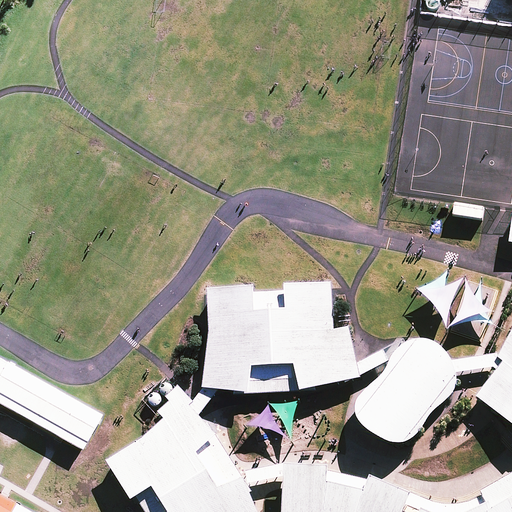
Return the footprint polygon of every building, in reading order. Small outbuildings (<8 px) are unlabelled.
[(406,196),(404,209),(434,213),(436,200),(406,196)] [(451,215),(481,219),(483,208),(453,203),(451,215)] [(416,289),(417,291),(426,298),(433,306),(441,319),(445,327),(447,313),(452,297),(458,286),(462,279),(455,283),(443,288),(426,289),(416,289)] [(471,294),(463,279),(464,290),(461,304),(456,316),(447,328),(459,321),(474,316),(490,312),(479,305),(471,294)] [(258,285),(211,288),(213,331),(205,388),(206,388),(222,389),(252,391),(305,390),(364,377),(363,376),(361,362),(353,325),(338,329),(336,282),(288,283),(289,290),(259,291),(258,285)] [(480,288),(479,282),(477,292),(475,297),(467,309),(452,326),(461,324),(474,322),(487,323),(492,325),(488,317),(486,314),(482,306),(480,296),(480,288)] [(511,335),(502,355),(501,356),(506,361),(498,371),(479,395),(511,420),(511,335)] [(407,344),(401,348),(395,354),(392,361),(390,367),(388,371),(383,377),(375,383),(367,390),(360,400),(359,406),(360,412),(362,419),(371,428),(387,438),(395,441),(401,443),(407,442),(413,440),(419,435),(424,429),(430,419),(436,412),(445,404),(453,396),(458,389),(460,380),(460,373),(460,372),(457,361),(456,360),(453,354),(448,348),(440,342),(433,339),(423,338),(415,340),(407,344)] [(363,376),(391,361),(385,350),(361,362),(363,376)] [(501,356),(502,355),(500,353),(456,360),(457,361),(460,372),(460,373),(494,367),(498,371),(506,361),(501,356)] [(145,438),(110,460),(135,500),(139,498),(148,511),(261,511),(260,509),(250,484),(247,477),(246,478),(218,435),(220,433),(202,415),(193,406),(197,402),(196,401),(181,385),(178,388),(175,391),(170,395),(169,396),(173,401),(161,411),(167,418),(145,438)] [(202,415),(222,389),(206,388),(196,401),(197,402),(193,406),(202,415)] [(272,405),(277,409),(281,414),(286,424),(289,430),(293,437),(294,426),(296,417),(300,406),(302,400),(294,403),(278,404),(271,403),(272,405)] [(276,417),(272,405),(267,411),(258,419),(252,423),(258,426),(271,429),(281,434),(289,438),(283,429),(276,417)] [(287,474),(287,463),(248,471),(247,477),(250,484),(282,477),(282,474),(287,474)] [(332,464),(287,463),(287,474),(285,511),(407,511),(405,511),(408,504),(412,492),(372,475),(370,480),(367,489),(330,481),(331,471),(332,464)] [(367,489),(370,480),(331,471),(330,481),(367,489)] [(511,511),(511,472),(483,489),(486,495),(489,502),(466,511),(434,511),(424,508),(422,511),(421,511),(511,511)] [(0,511),(10,511),(17,501),(0,491),(0,511)] [(412,492),(408,504),(422,511),(424,508),(434,511),(466,511),(489,502),(486,495),(478,499),(466,503),(452,504),(439,503),(427,498),(412,492)]
